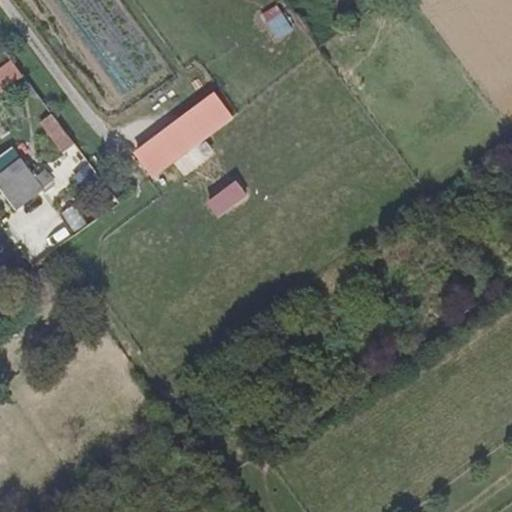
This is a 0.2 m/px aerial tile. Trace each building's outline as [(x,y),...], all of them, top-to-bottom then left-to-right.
[(0,94),(24,76),(12,61),(0,70),(0,94)] [(154,178),(235,117),(215,91),(134,151),(154,178)] [(0,113),(0,136),(10,130),(0,113)] [(76,145),(53,114),(41,123),(64,154),(76,145)] [(0,184),(19,209),(51,184),(39,168),(31,175),(12,150),(0,158),(0,184)] [(219,218),(248,196),(237,183),(209,204),(219,218)] [(66,276),(55,261),(43,271),(53,284),(66,276)] [(56,483),(44,493),(59,511),(72,502),(56,483)]
